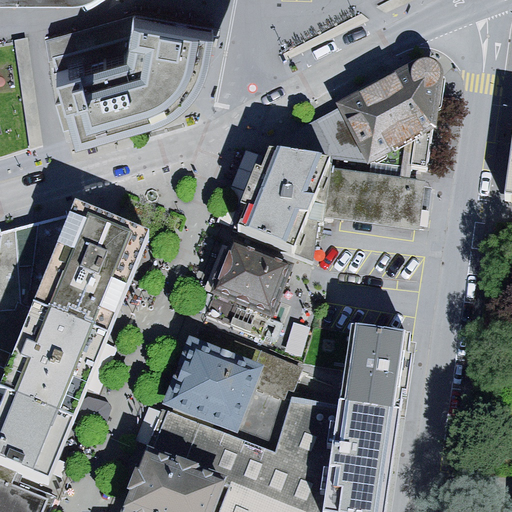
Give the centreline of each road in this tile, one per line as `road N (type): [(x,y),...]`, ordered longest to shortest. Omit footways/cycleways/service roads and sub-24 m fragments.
road 1 (tertiary): [(0,200),(234,128),(478,0)]
road 2 (residential): [(489,0),(424,511)]
